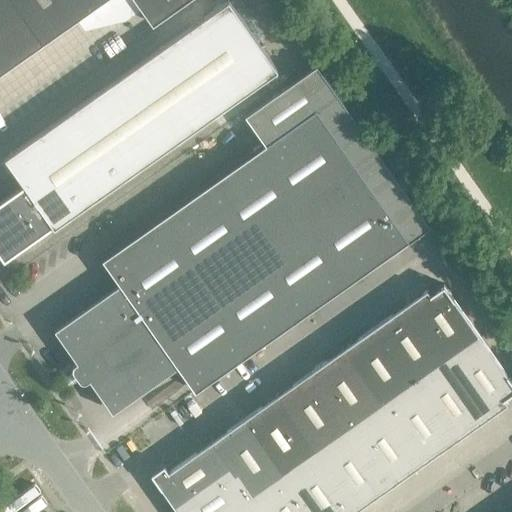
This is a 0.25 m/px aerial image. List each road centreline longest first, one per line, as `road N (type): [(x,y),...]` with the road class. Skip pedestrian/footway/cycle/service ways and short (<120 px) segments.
road 1 (unknown): [(0,112),(114,29)]
road 2 (unclassified): [(13,410),(84,511)]
